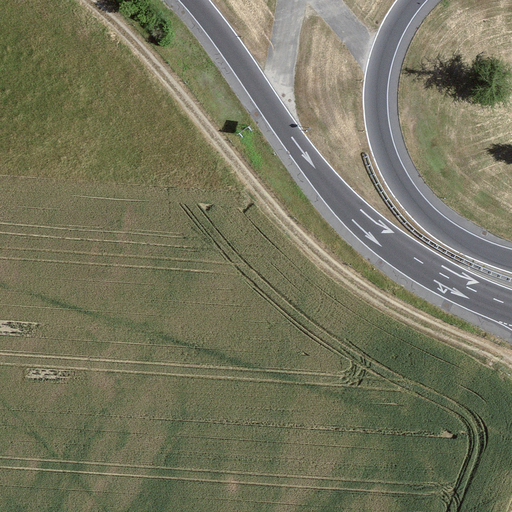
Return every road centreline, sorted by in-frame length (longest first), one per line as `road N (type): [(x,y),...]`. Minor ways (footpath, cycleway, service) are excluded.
road 1 (track): [(86,0),(337,269),(391,306),(511,363)]
road 2 (trunk): [(194,0),(294,141),(363,221),(444,276),(511,305)]
road 3 (motorway): [(511,261),(445,231),(390,168),(379,135),(377,78),(413,0)]
